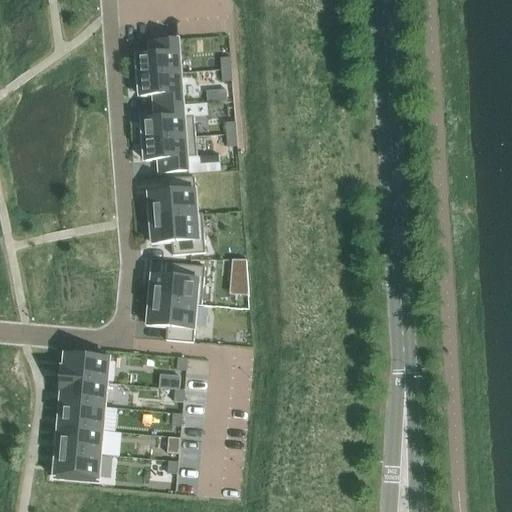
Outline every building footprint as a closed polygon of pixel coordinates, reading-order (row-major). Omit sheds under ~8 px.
[(341,16),(341,2),(330,2),(329,0),(318,0),(318,15),(341,16)] [(138,62),(136,62),(137,78),(182,74),(179,41),(150,43),(151,56),(138,57),(138,62)] [(231,58),(221,59),(222,71),(232,70),(231,58)] [(232,70),(222,71),(223,83),(233,82),(232,70)] [(182,74),(137,78),(138,93),(140,93),(141,98),(154,97),(155,109),(184,107),(182,74)] [(143,125),(140,125),(142,142),(196,137),(195,118),(185,119),(184,107),(155,109),(156,121),(143,122),(143,125)] [(332,135),(351,135),(352,114),(333,114),(332,135)] [(236,123),(226,124),(227,136),(237,135),(236,123)] [(237,135),(227,136),(228,148),(237,147),(237,135)] [(196,137),(142,142),(143,158),(145,158),(146,162),(159,161),(160,174),(189,172),(188,159),(198,158),(196,137)] [(150,206),(148,206),(149,220),(198,217),(198,216),(195,178),(168,180),(169,194),(149,195),(150,206)] [(198,217),(149,220),(150,235),(152,235),(153,245),(172,244),(173,257),(206,254),(203,215),(198,216),(198,217)] [(234,261),(233,275),(247,276),(248,276),(247,261),(246,261),(234,261)] [(150,287),(148,302),(198,306),(197,307),(202,307),(206,268),(173,265),(172,278),(153,277),(152,287),(150,287)] [(148,302),(147,316),(149,316),(149,327),(168,329),(167,342),(194,344),(197,307),(198,306),(148,302)] [(62,369),(61,380),(108,385),(110,360),(92,358),(92,355),(75,353),(75,356),(66,356),(64,369),(62,369)] [(178,359),(177,371),(187,372),(188,360),(178,359)] [(61,380),(60,395),(62,395),(61,404),(106,408),(108,385),(61,380)] [(175,391),(174,403),(184,404),(185,392),(175,391)] [(61,404),(59,428),(104,432),(106,408),(61,404)] [(173,415),(172,427),(182,427),(183,415),(173,415)] [(59,428),(57,452),(102,456),(104,432),(59,428)] [(171,439),(170,451),(180,451),(181,439),(171,439)] [(57,452),(55,477),(64,478),(64,481),(80,483),(81,480),(99,481),(102,456),(57,452)] [(169,462),(168,474),(178,475),(179,463),(169,462)]
